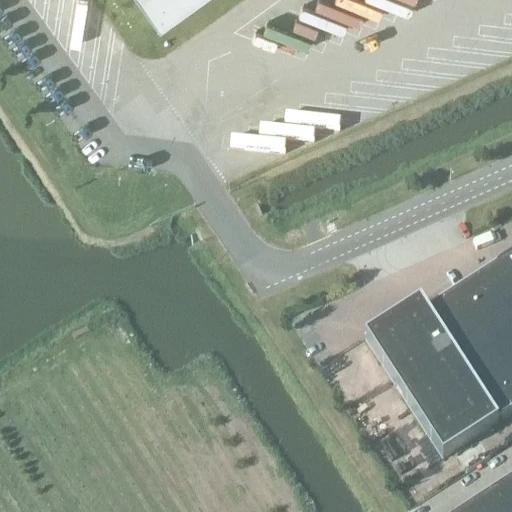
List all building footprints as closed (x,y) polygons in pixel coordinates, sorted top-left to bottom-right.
[(148,0),(159,15),(179,0),(148,0)] [(420,304),(364,340),(442,461),(511,416),(511,259),(427,315),(420,304)] [(291,317),(267,326),(277,354),(301,345),(291,317)] [(217,454),(225,449),(218,440),(211,444),(217,454)] [(511,511),(511,482),(466,511),(511,511)]
